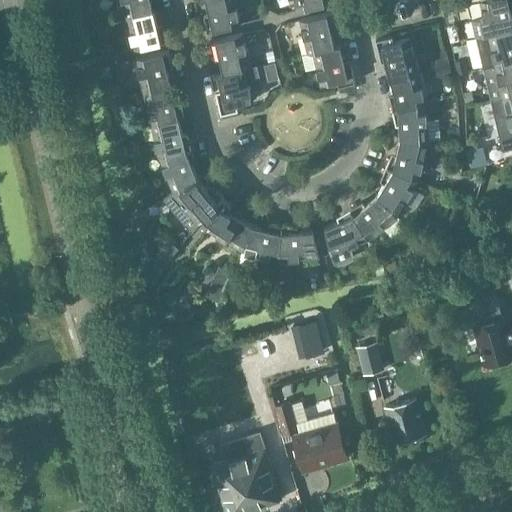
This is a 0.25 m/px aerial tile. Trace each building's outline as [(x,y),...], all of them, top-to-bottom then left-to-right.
[(122,0),(126,15),(153,9),(151,0),(122,0)] [(235,0),(206,0),(211,20),(205,22),(208,31),(241,23),(235,0)] [(295,0),(298,10),(331,2),(330,0),(295,0)] [(511,0),(480,0),(483,15),(472,18),(476,36),(511,27),(511,13),(509,3),(511,2),(511,0)] [(126,15),(133,48),(166,41),(164,31),(159,33),(153,9),(126,15)] [(335,46),(335,45),(329,23),(335,21),(333,12),(300,20),(308,53),(313,52),(313,51),(335,46)] [(453,14),(444,16),(446,24),(455,22),(453,14)] [(511,27),(476,36),(483,68),(511,61),(511,27)] [(245,68),(251,67),(243,33),(210,41),(212,50),(218,49),(223,72),(245,67),(245,68)] [(418,70),(410,37),(394,41),(392,35),(376,39),(379,54),(385,53),(390,77),(418,70)] [(313,51),(313,52),(321,84),(337,80),(338,86),(355,82),(352,67),(346,69),(340,44),(335,45),(335,46),(313,51)] [(171,85),(165,61),(171,60),(169,50),(136,58),(143,91),(171,85)] [(266,51),(268,61),(275,59),(273,50),(266,51)] [(446,50),(434,53),(437,64),(449,61),(446,50)] [(465,58),(455,61),(458,73),(468,70),(465,58)] [(279,78),(275,61),(264,64),(268,80),(279,78)] [(491,100),(511,95),(511,61),(483,68),(491,100)] [(449,63),(436,66),(439,77),(452,74),(449,63)] [(223,72),(217,73),(223,97),(218,99),(221,113),(238,109),(236,104),(253,100),(245,68),(245,67),(223,72)] [(425,102),(418,70),(390,77),(396,100),(390,102),(392,110),(425,102)] [(179,117),(184,116),(182,107),(176,108),(171,85),(143,91),(151,123),(178,117),(179,117)] [(472,91),(465,92),(466,102),(474,101),(472,91)] [(511,95),(491,100),(500,139),(502,150),(511,147),(511,95)] [(392,110),(394,117),(400,116),(400,139),(428,141),(425,102),(392,110)] [(178,117),(151,123),(159,155),(192,148),(190,139),(184,140),(179,117),(178,117)] [(389,159),(386,166),(419,180),(428,141),(400,139),(395,162),(389,159)] [(173,192),(197,177),(189,156),(193,155),(192,148),(159,155),(173,192)] [(134,163),(127,167),(130,173),(137,170),(134,163)] [(377,195),(398,213),(419,180),(386,166),(383,173),(388,176),(377,195)] [(163,198),(192,232),(223,196),(216,190),(212,195),(197,177),(173,192),(163,198)] [(350,208),(368,238),(398,213),(377,195),(359,210),(356,205),(350,208)] [(252,224),(232,212),(236,208),(230,202),(207,229),(241,250),(252,224)] [(352,258),(354,253),(351,245),(368,238),(350,208),(343,212),(346,217),(325,226),(331,253),(334,261),(339,263),(352,258)] [(279,259),(282,224),(274,223),(274,230),(252,224),(241,250),(279,259)] [(289,225),(282,224),(279,259),(319,256),(313,229),(289,231),(289,225)] [(149,242),(138,245),(144,271),(145,277),(146,280),(153,278),(179,247),(170,240),(153,259),(149,242)] [(394,260),(387,264),(392,274),(400,269),(394,260)] [(383,264),(375,266),(377,274),(385,272),(383,264)] [(220,266),(213,281),(226,286),(232,272),(220,266)] [(264,285),(262,296),(273,297),(275,286),(264,285)] [(474,312),(477,323),(475,324),(485,362),(511,354),(511,347),(511,344),(511,320),(505,322),(504,316),(502,316),(499,305),(492,301),(477,305),(474,312)] [(316,320),(293,326),(300,356),(324,350),(316,320)] [(377,341),(358,346),(364,372),(384,367),(377,341)] [(337,369),(326,372),(330,385),(340,382),(337,369)] [(54,393),(40,397),(45,414),(58,410),(54,393)] [(426,432),(416,397),(385,405),(395,440),(426,432)] [(290,402),(275,407),(282,433),(297,429),(296,424),(290,402)] [(219,429),(212,404),(181,412),(188,437),(219,429)] [(299,434),(294,435),(295,438),(304,470),(322,465),(321,463),(346,457),(337,425),(334,413),(308,420),(296,424),(297,429),(299,434)] [(226,459),(210,464),(225,511),(248,511),(268,506),(267,503),(282,498),(260,431),(221,443),(226,459)]
